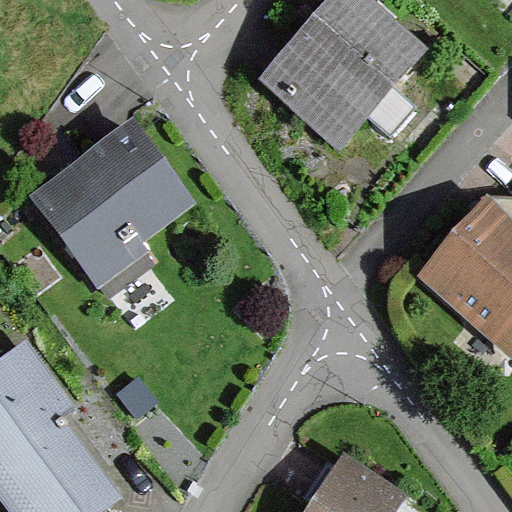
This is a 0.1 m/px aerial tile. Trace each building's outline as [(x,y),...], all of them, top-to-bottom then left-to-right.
[(415,57),(349,0),(338,0),(264,85),(335,148),(360,119),(386,142),(413,112),(387,89),(415,57)] [(129,137),(36,206),(105,299),(146,268),(128,243),(180,205),(129,137)] [(511,347),(511,243),(482,217),(427,278),(509,350),(511,347)] [(0,498),(10,511),(100,511),(103,510),(83,485),(91,479),(58,434),(63,430),(58,422),(51,428),(43,418),(59,407),(18,352),(0,365),(0,498)] [(392,511),(398,504),(337,465),(306,511),(392,511)]
